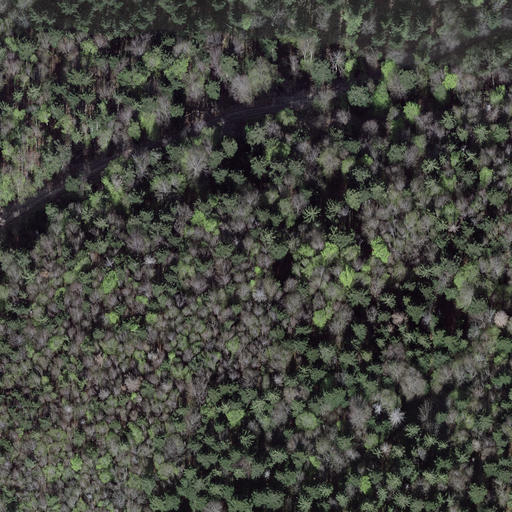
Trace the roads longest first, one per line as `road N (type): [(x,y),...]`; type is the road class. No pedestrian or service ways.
road 1 (track): [(0,224),(136,150),(258,107),(350,86),(511,21)]
road 2 (track): [(214,121),(452,115),(511,104)]
